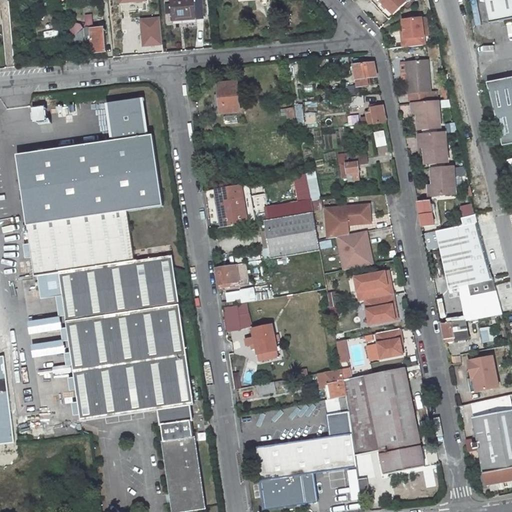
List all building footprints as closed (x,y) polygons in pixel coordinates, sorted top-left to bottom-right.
[(171,0),(171,4),(166,5),(167,12),(172,12),(173,21),(204,19),(202,0),(171,0)] [(383,0),(382,2),(394,14),(407,2),(404,0),(383,0)] [(511,0),(485,0),(490,23),(511,18),(511,0)] [(141,18),(142,48),(163,47),(161,17),(141,18)] [(403,39),(404,47),(426,44),(422,18),(403,20),(405,32),(406,39),(403,39)] [(96,29),(93,26),(92,22),(87,23),(87,27),(88,29),(85,31),(81,26),(78,25),(73,28),(72,32),(76,37),(75,41),(78,47),(84,44),(85,44),(86,47),(93,46),(94,53),(107,52),(105,29),(96,29)] [(440,52),(439,44),(428,45),(428,55),(434,54),(434,53),(440,52)] [(349,57),(337,58),(337,56),(326,58),(327,67),(349,63),(349,57)] [(410,101),(432,99),(431,91),(428,61),(407,63),(409,93),(410,101)] [(367,78),(377,76),(374,63),(359,65),(358,62),(356,63),(356,65),(354,65),(357,79),(357,85),(358,87),(368,85),(367,78)] [(409,93),(407,63),(401,63),(403,94),(409,93)] [(221,114),(241,111),(238,82),(218,84),(219,94),(215,95),(215,103),(220,102),(221,113),(221,114)] [(358,87),(357,85),(347,86),(349,96),(360,95),(358,87)] [(364,103),(363,96),(351,97),(351,105),(364,103)] [(419,130),(441,128),(438,101),(417,102),(418,114),(419,130)] [(34,123),(47,122),(46,106),(33,107),(34,123)] [(370,124),(386,123),(383,106),(372,107),(372,109),(370,109),(370,112),(368,112),(369,120),(370,124)] [(289,126),(297,125),(294,108),(287,109),(289,126)] [(280,127),(289,126),(287,109),(281,109),(282,116),(278,116),(280,127)] [(458,140),(454,124),(447,125),(451,142),(458,140)] [(374,132),(377,147),(387,145),(384,130),(374,132)] [(448,163),(445,132),(424,134),(425,148),(426,165),(448,163)] [(346,163),(341,164),(343,179),(348,178),(349,181),(360,180),(358,163),(360,163),(361,165),(368,164),(367,155),(346,158),(346,163)] [(456,194),(454,167),(432,169),(434,185),(435,196),(456,194)] [(317,177),(308,179),(315,209),(323,208),(317,177)] [(223,228),(248,224),(242,185),(217,189),(223,228)] [(312,200),(269,208),(271,220),(314,212),(312,200)] [(423,227),(435,225),(430,201),(418,202),(423,227)] [(371,223),(370,205),(326,209),(328,235),(336,234),(336,237),(338,237),(349,234),(349,225),(348,222),(353,221),(353,224),(371,223)] [(83,421),(89,420),(160,410),(190,405),(194,405),(172,256),(135,261),(128,211),(28,226),(35,276),(39,276),(60,273),(63,295),(74,371),(75,371),(83,421)] [(320,251),(314,212),(271,220),(265,221),(271,259),(320,251)] [(472,224),(437,232),(450,289),(453,288),(493,279),(477,223),(472,224)] [(349,234),(338,237),(344,270),(368,265),(363,240),(368,239),(367,231),(349,234)] [(363,240),(368,265),(373,264),(368,239),(363,240)] [(261,269),(260,262),(246,265),(247,270),(247,272),(261,269)] [(219,285),(230,283),(228,266),(217,268),(219,285)] [(385,272),(355,278),(358,292),(361,291),(363,301),(365,300),(393,295),(391,284),(388,285),(385,272)] [(63,295),(60,273),(39,276),(42,298),(63,295)] [(495,287),(493,279),(453,288),(455,296),(495,287)] [(365,300),(370,325),(396,320),(393,306),(395,305),(393,295),(365,300)] [(442,319),(448,318),(444,299),(438,300),(442,319)] [(236,303),(237,307),(227,308),(226,305),(222,306),(223,309),(226,309),(229,331),(241,330),(239,315),(249,314),(247,302),(236,303)] [(469,339),(466,321),(452,322),(448,323),(448,322),(447,323),(443,324),(447,343),(469,339)] [(273,327),(253,331),(255,339),(246,341),(247,347),(252,346),(256,345),(257,350),(260,363),(275,360),(273,352),(278,351),(276,344),(281,343),(279,336),(275,337),(273,327)] [(400,329),(376,334),(381,359),(403,354),(402,345),(400,340),(402,339),(400,329)] [(483,343),(493,340),(491,329),(480,332),(483,343)] [(339,363),(350,362),(347,340),(337,341),(339,363)] [(471,393),(499,387),(493,357),(468,361),(470,373),(468,373),(467,373),(468,374),(471,393)] [(352,379),(350,368),(342,370),(344,380),(352,379)] [(405,368),(365,376),(352,379),(344,380),(346,396),(349,411),(349,412),(355,456),(380,451),(374,420),(414,412),(405,368)] [(342,370),(319,374),(321,386),(324,389),(326,400),(327,400),(338,398),(346,396),(344,380),(342,370)] [(233,373),(235,387),(241,386),(239,373),(233,373)] [(287,384),(286,380),(257,385),(259,395),(277,392),(276,387),(287,384)] [(346,396),(338,398),(341,412),(349,411),(346,396)] [(338,398),(327,400),(329,414),(341,412),(338,398)] [(190,405),(160,410),(162,425),(192,420),(190,405)] [(511,410),(474,418),(478,439),(473,440),(474,449),(479,448),(484,473),(486,485),(511,480),(511,410)] [(318,501),(314,473),(357,467),(355,456),(349,412),(327,415),(330,437),(256,448),(265,509),(318,501)] [(426,467),(421,446),(414,412),(374,420),(380,451),(385,475),(426,467)] [(162,425),(165,441),(175,511),(204,508),(192,420),(162,425)] [(366,463),(369,480),(375,479),(372,461),(366,463)] [(362,499),(370,498),(367,478),(359,480),(362,499)]
